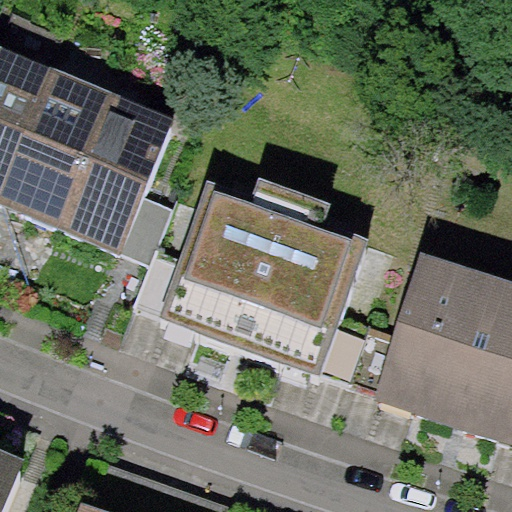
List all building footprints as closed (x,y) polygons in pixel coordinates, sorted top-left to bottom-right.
[(43,105),(0,87),(0,196),(4,198),(43,105)] [(23,217),(59,232),(101,130),(43,105),(4,198),(13,201),(27,207),(23,217)] [(132,143),(101,130),(59,232),(74,239),(150,272),(156,256),(172,215),(142,202),(169,139),(140,126),(132,143)] [(350,390),(369,333),(340,323),(363,258),(209,202),(185,268),(156,256),(150,272),(134,313),(165,324),(163,329),(167,331),(168,326),(199,337),(197,342),(224,352),(283,373),(284,368),(315,379),(313,384),(317,385),(319,380),(350,390)] [(511,306),(420,277),(399,343),(369,333),(350,390),(380,401),(379,406),(383,407),(385,402),(415,412),(414,417),(435,424),(500,445),(502,440),(511,443),(511,306)] [(225,511),(106,470),(90,511),(225,511)] [(15,484),(12,491),(0,485),(0,511),(8,511),(20,486),(15,484)]
